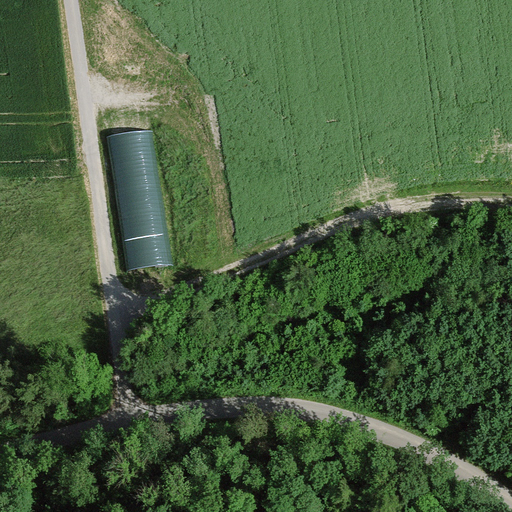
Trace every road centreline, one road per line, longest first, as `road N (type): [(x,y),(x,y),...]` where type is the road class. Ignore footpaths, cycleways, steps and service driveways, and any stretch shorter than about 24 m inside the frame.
road 1 (unclassified): [(0,453),(177,411),(299,409),(418,448),(511,506)]
road 2 (track): [(71,0),(128,420)]
road 3 (track): [(511,199),(393,205),(351,217),(114,320)]
